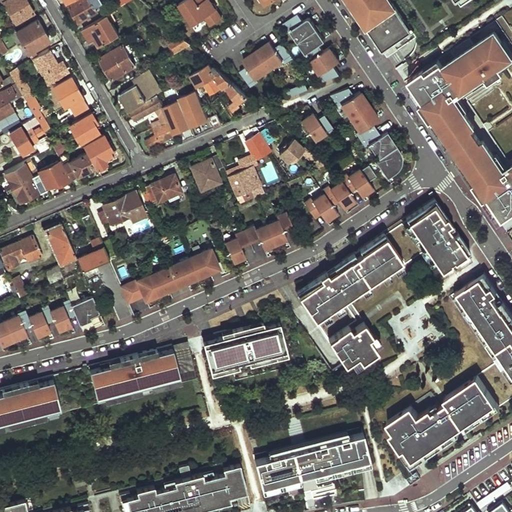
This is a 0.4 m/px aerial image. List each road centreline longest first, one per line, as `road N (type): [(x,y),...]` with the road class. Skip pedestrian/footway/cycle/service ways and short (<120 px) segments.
road 1 (residential): [(0,361),(125,330),(194,302),(313,247),(433,165)]
road 2 (residential): [(324,0),(433,165)]
road 3 (residential): [(142,162),(47,0)]
road 4 (residential): [(12,221),(142,162)]
road 5 (residential): [(142,162),(262,115)]
road 6 (residential): [(401,511),(511,446)]
